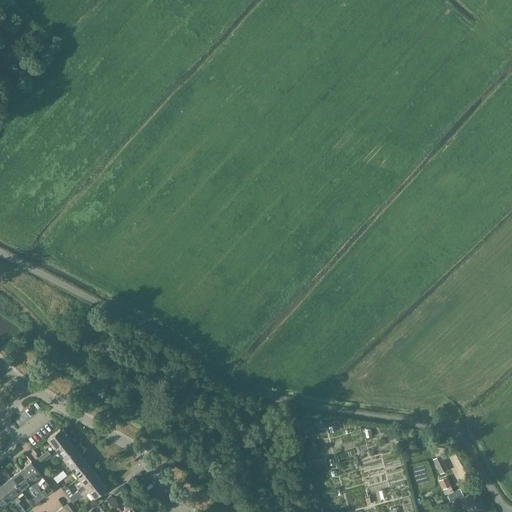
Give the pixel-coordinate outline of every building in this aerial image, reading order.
[(47,438),(55,448),(68,438),(60,428),(47,438)] [(55,448),(63,458),(75,448),(68,438),(55,448)] [(63,458),(71,468),(83,458),(75,448),(63,458)] [(48,450),(43,454),(46,458),(51,455),(48,450)] [(43,454),(38,458),(41,462),(46,458),(43,454)] [(433,459),(440,474),(447,470),(440,456),(433,459)] [(71,468),(78,477),(91,468),(83,458),(71,468)] [(31,462),(21,469),(31,482),(35,488),(37,487),(37,486),(38,487),(39,486),(37,483),(41,477),(42,476),(41,474),(31,462)] [(78,477),(83,484),(78,489),(73,493),(77,498),(82,494),(80,492),(86,487),(99,478),(91,468),(78,477)] [(21,469),(11,477),(21,490),(26,485),(35,496),(36,495),(41,492),(37,487),(35,488),(31,482),(21,469)] [(63,470),(58,473),(62,478),(66,474),(63,470)] [(62,478),(58,473),(53,477),(57,482),(62,478)] [(1,485),(11,497),(15,503),(20,500),(15,494),(21,490),(11,477),(1,485)] [(443,489),(450,486),(446,477),(439,480),(443,489)] [(99,478),(86,487),(80,492),(82,494),(83,496),(89,492),(94,497),(106,488),(99,478)] [(1,485),(0,485),(0,503),(1,505),(11,497),(1,485)] [(459,488),(447,495),(451,501),(457,498),(458,500),(464,497),(463,496),(459,488)] [(482,511),(487,510),(482,501),(476,490),(457,501),(463,511),(482,511)] [(41,492),(36,495),(40,500),(45,496),(43,495),(41,492)] [(77,498),(73,493),(68,497),(72,501),(77,498)] [(106,498),(110,503),(114,499),(110,494),(106,498)] [(114,499),(110,503),(114,508),(118,504),(114,499)] [(13,505),(17,510),(22,506),(18,502),(13,505)] [(73,511),(66,503),(62,507),(65,511),(73,511)]
